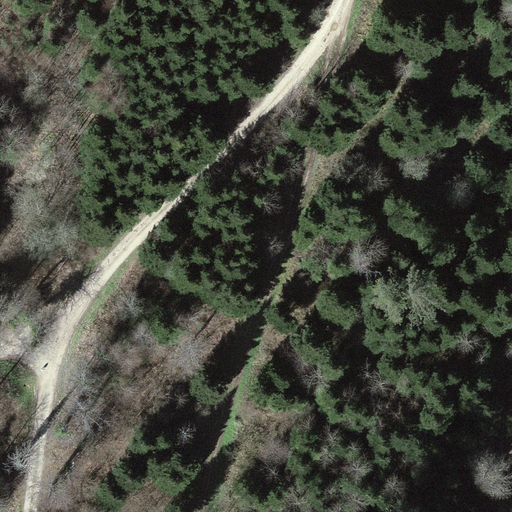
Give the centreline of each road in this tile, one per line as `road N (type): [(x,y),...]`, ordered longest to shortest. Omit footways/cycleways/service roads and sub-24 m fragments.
road 1 (track): [(32,511),(50,318),(279,90),(336,9)]
road 2 (track): [(336,9),(294,218),(212,450),(201,511)]
